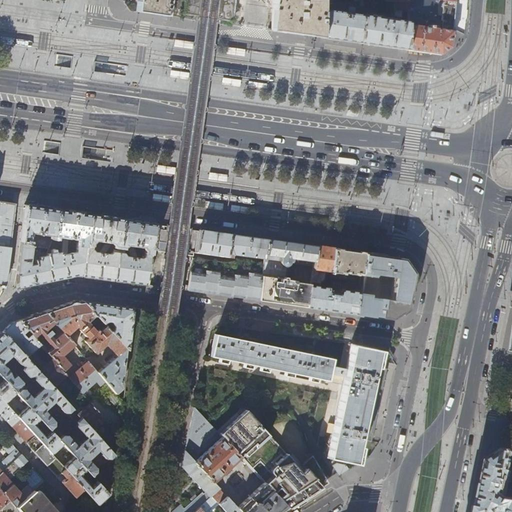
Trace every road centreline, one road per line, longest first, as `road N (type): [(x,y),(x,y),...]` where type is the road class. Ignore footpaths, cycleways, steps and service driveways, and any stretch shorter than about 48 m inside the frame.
road 1 (residential): [(0,185),(398,241),(430,270),(421,338)]
road 2 (primary): [(481,138),(429,142),(0,81)]
road 3 (primary): [(0,111),(410,167),(473,188)]
road 4 (residential): [(478,0),(465,51),(435,68),(93,21),(96,0)]
road 5 (primary): [(476,192),(488,233),(457,389),(403,486)]
road 6 (residential): [(206,307),(421,338)]
road 7 (residential): [(0,317),(24,298),(75,287),(206,307)]
road 8 (residential): [(206,307),(161,511)]
road 9 (primary): [(469,406),(511,234)]
road 10 (residential): [(421,338),(399,448),(403,486)]
